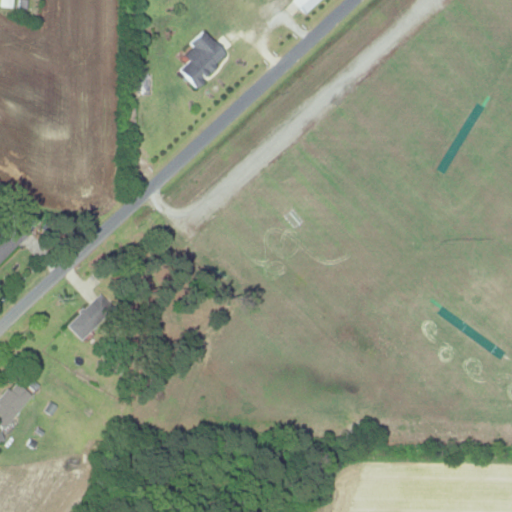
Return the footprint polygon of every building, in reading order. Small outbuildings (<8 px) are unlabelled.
[(289,0),(301,16),(318,0),(289,0)] [(201,31),(224,53),(193,90),(172,67),(186,44),(201,31)] [(134,75),(134,95),(147,95),(147,76),(134,75)] [(0,233),(15,217),(29,231),(0,263),(0,233)] [(97,291),(63,327),(80,340),(111,305),(97,291)] [(0,394),(5,389),(9,392),(15,384),(30,395),(2,431),(0,429),(0,394)]
